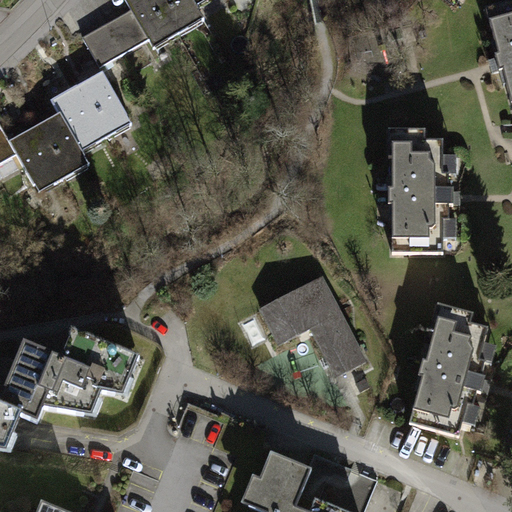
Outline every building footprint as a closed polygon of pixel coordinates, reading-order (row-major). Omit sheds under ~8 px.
[(188,0),(129,0),(127,1),(135,16),(150,46),(156,56),(204,31),(197,16),(188,0)] [(188,0),(197,16),(228,0),(188,0)] [(511,8),(486,17),(511,107),(511,8)] [(101,70),(150,46),(135,16),(86,41),(101,70)] [(104,79),(55,104),(63,119),(84,159),(132,134),(104,79)] [(63,119),(14,144),(22,159),(42,199),(91,174),(84,159),(63,119)] [(0,169),(22,159),(14,144),(7,129),(0,132),(0,169)] [(446,143),(388,144),(390,263),(448,262),(446,143)] [(327,281),(262,313),(281,353),(316,336),(338,381),(369,366),(327,281)] [(492,326),(437,314),(413,422),(468,434),(492,326)] [(69,357),(22,337),(0,388),(0,396),(43,415),(47,404),(96,425),(112,389),(131,397),(150,352),(83,324),(69,357)] [(0,456),(19,409),(0,401),(0,456)] [(319,474),(269,453),(244,511),(245,511),(327,511),(307,503),(319,474)] [(71,511),(35,499),(30,511),(71,511)]
